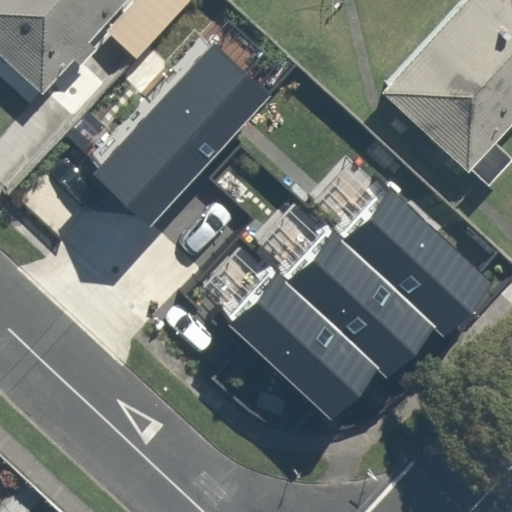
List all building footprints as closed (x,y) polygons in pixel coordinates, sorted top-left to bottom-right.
[(108,0),(0,0),(0,65),(26,89),(108,0)] [(127,47),(169,0),(118,0),(99,21),(127,47)] [(511,101),(511,0),(448,0),(373,77),(456,158),(511,101)] [(78,148),(132,200),(254,73),(197,20),(78,148)] [(356,183),(198,183),(198,311),(356,311),(356,183)]
